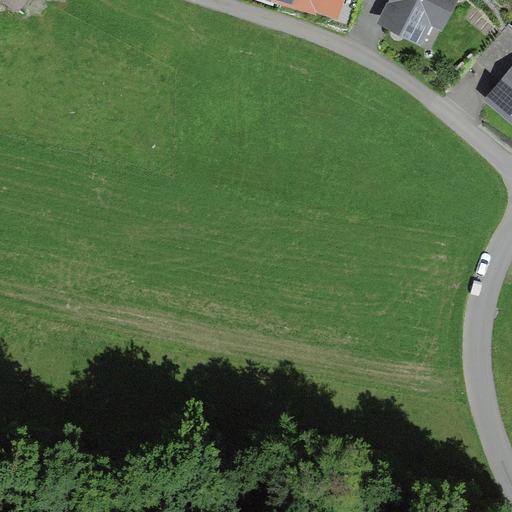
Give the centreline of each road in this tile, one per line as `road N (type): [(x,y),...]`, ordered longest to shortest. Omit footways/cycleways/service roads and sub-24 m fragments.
road 1 (residential): [(208,0),(315,34),(387,69),(511,170)]
road 2 (unclassified): [(511,483),(484,408),(478,364),(484,297),(511,231)]
